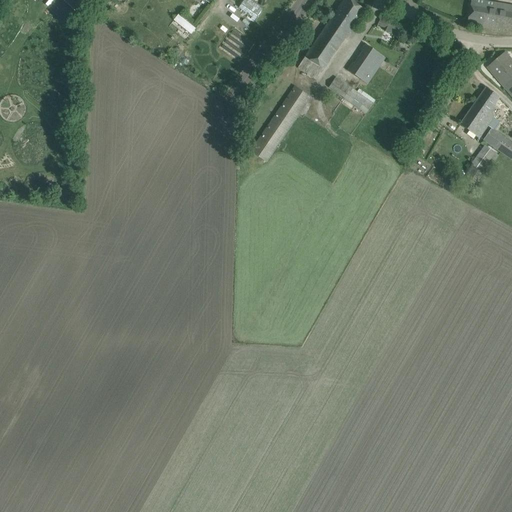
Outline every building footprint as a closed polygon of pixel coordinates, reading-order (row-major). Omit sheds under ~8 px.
[(63,0),(74,9),(82,0),(63,0)] [(254,19),(262,9),(250,0),(244,0),(238,8),(254,19)] [(365,10),(349,0),(343,0),(340,5),(298,67),(317,80),(365,10)] [(507,26),(506,28),(511,29),(511,6),(476,0),(471,0),(469,14),(467,24),(499,29),(500,24),(507,26)] [(380,19),(377,25),(386,30),(385,32),(398,39),(403,30),(380,19)] [(386,58),(364,44),(347,70),(368,84),(386,58)] [(511,60),(505,53),(488,68),(511,96),(511,60)] [(359,89),(357,92),(336,77),(329,87),(366,114),(375,100),(359,89)] [(311,97),(294,86),(250,151),(267,163),(311,97)] [(486,88),(471,109),(460,124),(479,137),(487,125),(491,120),(493,117),(494,116),(490,114),(495,107),(492,105),(498,97),(486,88)] [(511,142),(492,129),(484,140),(511,159),(511,142)] [(495,152),(484,145),(471,164),(472,165),(459,184),(470,192),(483,173),(481,172),(491,157),(495,159),(498,155),(494,153),(495,152)]
